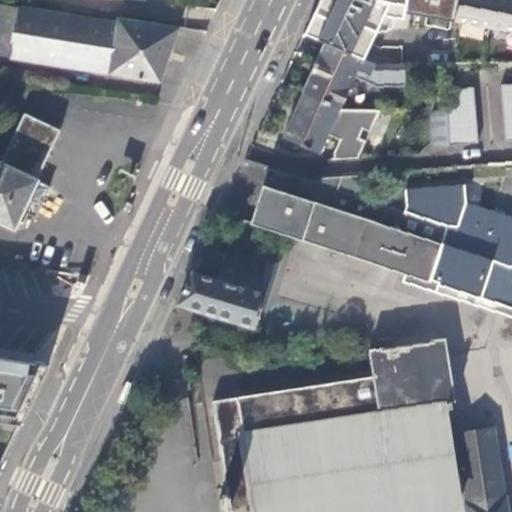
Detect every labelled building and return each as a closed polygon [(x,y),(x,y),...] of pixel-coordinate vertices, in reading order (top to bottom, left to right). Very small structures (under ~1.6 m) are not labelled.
[(361,61),(377,28),(391,28),(397,15),(404,16),(405,10),(511,31),(511,0),(320,0),(304,35),(326,45),(361,61)] [(0,54),(11,56),(18,8),(0,4),(0,54)] [(163,67),(179,26),(118,16),(117,21),(18,8),(11,56),(158,79),(163,67)] [(353,80),(369,88),(404,86),(403,65),(373,66),(361,61),(326,45),(317,65),(305,94),(340,110),(353,80)] [(431,78),(431,107),(444,107),(445,78),(431,78)] [(511,84),(499,86),(504,141),(511,140),(511,84)] [(473,87),(447,89),(446,110),(447,142),(447,146),(477,143),(473,87)] [(284,138),(319,155),(328,136),(339,141),(333,160),(357,158),(365,142),(358,138),(363,130),(369,133),(380,111),(340,110),(305,94),(284,138)] [(446,110),(430,111),(431,142),(447,142),(446,110)] [(1,162),(38,177),(60,130),(25,113),(1,162)] [(0,219),(14,226),(22,208),(36,215),(51,184),(38,177),(1,162),(0,161),(0,219)] [(314,180),(270,166),(257,206),(264,209),(258,226),(290,237),(405,274),(430,282),(445,226),(404,212),(354,197),(336,191),(343,175),(320,176),(314,180)] [(362,173),(343,175),(336,191),(354,197),(362,173)] [(407,205),(404,212),(445,226),(430,282),(405,274),(402,283),(511,317),(511,217),(466,202),(465,185),(405,189),(407,205)] [(264,209),(257,206),(255,211),(251,224),(258,226),(264,209)] [(277,261),(260,254),(257,263),(226,254),(226,255),(204,248),(193,271),(266,293),(277,261)] [(177,305),(256,328),(266,293),(193,271),(185,289),(177,305)] [(249,473),(254,511),(434,511),(458,508),(458,503),(444,408),(452,407),(456,406),(446,338),(368,348),(373,377),(243,398),(243,397),(214,401),(221,450),(227,453),(229,454),(246,451),(249,473)] [(0,463),(4,455),(47,364),(0,356),(0,463)] [(506,511),(493,427),(456,433),(468,511),(506,511)]
